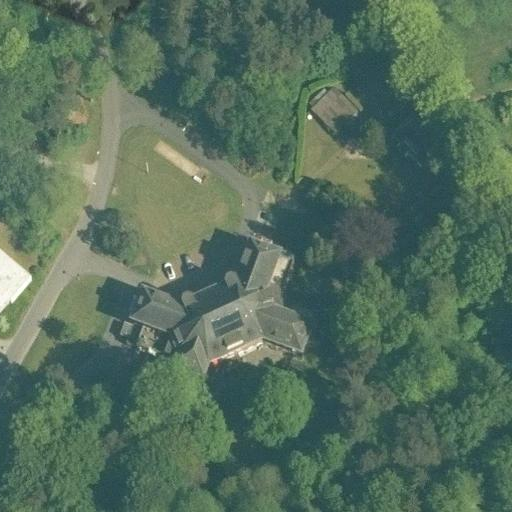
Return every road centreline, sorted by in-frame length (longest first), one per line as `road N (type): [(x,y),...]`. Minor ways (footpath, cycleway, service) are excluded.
road 1 (residential): [(0,384),(73,254),(105,177),(114,107),(75,0)]
road 2 (track): [(511,213),(402,0)]
road 3 (track): [(253,190),(368,245)]
